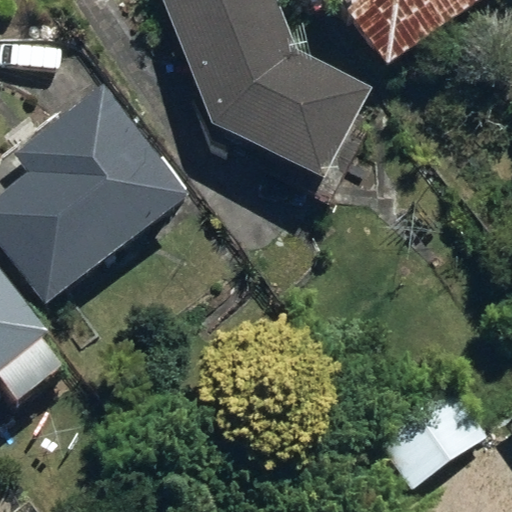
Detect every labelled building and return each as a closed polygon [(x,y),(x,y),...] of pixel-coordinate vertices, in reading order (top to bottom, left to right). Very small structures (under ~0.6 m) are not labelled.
[(262,0),(152,0),(207,157),(314,208),(359,111),(286,67),(262,0)] [(496,0),(321,0),(315,5),(374,87),(496,0)] [(154,139),(112,87),(6,184),(16,196),(0,208),(0,280),(39,329),(182,214),(135,155),(154,139)] [(0,392),(39,365),(0,311),(0,392)] [(405,500),(485,445),(450,394),(370,449),(405,500)]
